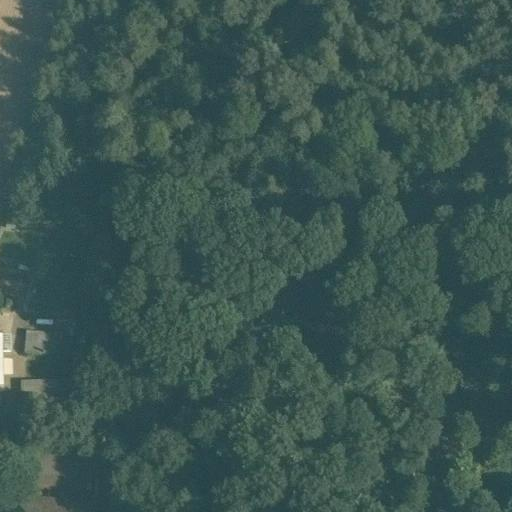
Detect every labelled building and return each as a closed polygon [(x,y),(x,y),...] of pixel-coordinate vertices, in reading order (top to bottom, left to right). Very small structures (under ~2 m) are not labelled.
[(46,338),(26,336),(25,356),(45,357),(46,338)] [(66,383),(21,385),(22,408),(47,407),(48,423),(60,422),(63,406),(66,383)] [(22,408),(18,408),(19,424),(48,423),(47,407),(22,408)] [(101,431),(89,430),(87,454),(99,455),(101,431)] [(93,511),(94,508),(11,501),(9,511),(93,511)]
